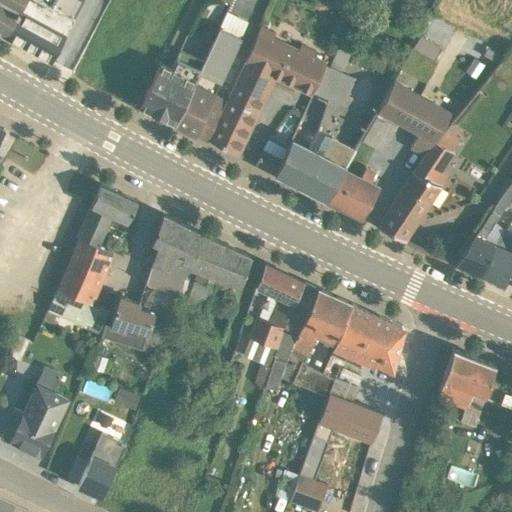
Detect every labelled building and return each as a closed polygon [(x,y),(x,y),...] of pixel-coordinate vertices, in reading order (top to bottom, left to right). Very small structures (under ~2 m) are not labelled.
[(23,0),(0,0),(0,33),(4,35),(23,0)] [(23,0),(4,35),(48,60),(82,0),(23,0)] [(364,8),(358,5),(345,32),(348,33),(344,41),(352,44),(356,35),(353,33),(364,8)] [(274,31),(260,25),(241,65),(309,95),(310,95),(325,61),(312,55),(315,49),(314,49),(300,43),(298,48),(272,36),(274,31)] [(240,38),(218,27),(202,62),(173,123),(206,140),(225,98),(214,93),(240,38)] [(440,47),(419,36),(412,49),(433,60),(440,47)] [(351,48),(340,43),(329,66),(324,64),(311,92),(341,106),(354,79),(340,72),(351,48)] [(139,106),(173,123),(202,62),(178,50),(170,68),(159,63),(139,106)] [(234,154),(274,80),(241,65),(206,140),(234,154)] [(451,112),(393,80),(375,112),(417,133),(409,148),(421,155),(430,141),(443,128),(451,112)] [(359,140),(382,153),(397,123),(375,112),(359,140)] [(458,138),(443,128),(430,141),(421,155),(375,225),(376,227),(404,241),(447,176),(441,171),(454,152),(451,150),(458,138)] [(285,149),(273,174),(324,200),(353,149),(318,130),(309,146),(293,137),(285,149)] [(253,164),(273,174),(285,149),(271,143),(272,141),(266,138),(257,154),(258,154),(253,164)] [(324,200),(361,218),(379,186),(377,185),(381,178),(374,174),(375,172),(365,167),(360,176),(343,168),(324,200)] [(121,232),(136,201),(99,184),(90,204),(89,204),(75,235),(99,245),(107,227),(121,233),(121,232)] [(511,195),(511,189),(506,185),(454,265),(478,274),(493,243),(483,239),(484,238),(484,236),(485,236),(511,195)] [(156,245),(144,284),(175,293),(186,269),(208,277),(221,243),(161,214),(150,243),(156,245)] [(478,274),(502,284),(511,259),(511,219),(493,243),(478,274)] [(103,274),(104,274),(112,251),(76,236),(68,258),(103,274)] [(221,243),(192,319),(200,322),(213,287),(233,294),(236,286),(238,286),(249,256),(221,243)] [(104,274),(68,258),(46,310),(98,333),(107,310),(92,304),(104,274)] [(302,282),(263,263),(254,287),(266,293),(257,316),(255,315),(250,330),(248,337),(249,338),(243,356),(259,362),(252,382),(265,387),(302,282)] [(208,277),(186,269),(173,299),(183,302),(182,305),(195,309),(196,309),(208,277)] [(321,371),(350,303),(302,282),(263,393),(272,396),(274,393),(289,398),(295,383),(326,394),(334,377),(321,371)] [(102,323),(100,336),(140,348),(145,333),(159,336),(175,293),(144,284),(138,301),(118,295),(108,324),(102,323)] [(380,317),(350,303),(329,354),(358,367),(380,317)] [(59,316),(46,310),(41,323),(53,328),(59,316)] [(399,326),(380,317),(361,361),(373,366),(374,364),(391,371),(402,332),(402,329),(399,326)] [(98,333),(91,330),(87,342),(94,345),(98,333)] [(17,334),(7,355),(18,360),(28,339),(17,334)] [(458,421),(473,426),(484,396),(483,396),(493,365),(451,349),(436,394),(464,406),(458,421)] [(346,362),(329,354),(321,371),(356,385),(360,376),(343,368),(346,362)] [(225,363),(217,382),(221,398),(231,402),(243,369),(226,363),(225,363)] [(53,389),(61,373),(45,365),(44,365),(22,411),(13,406),(0,434),(25,447),(40,454),(67,396),(53,389)] [(327,392),(351,401),(357,387),(356,385),(334,377),(327,392)] [(119,385),(113,401),(133,408),(138,392),(119,385)] [(371,437),(380,413),(327,392),(316,421),(358,437),(371,437)] [(77,485),(99,497),(123,445),(119,443),(121,439),(102,430),(77,485)] [(499,487),(511,490),(511,453),(499,487)] [(283,469),(273,496),(316,511),(326,485),(283,469)] [(511,505),(511,490),(499,487),(494,499),(511,505)]
